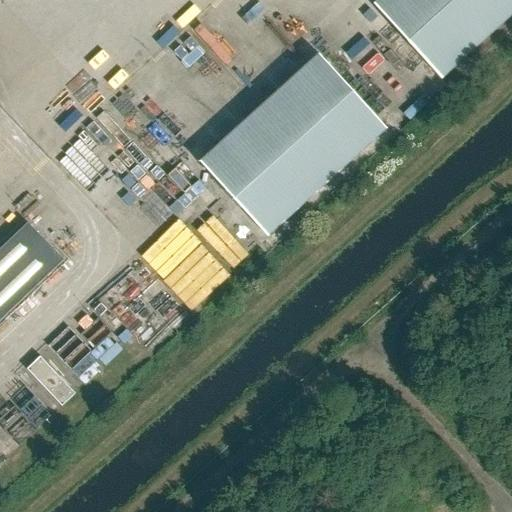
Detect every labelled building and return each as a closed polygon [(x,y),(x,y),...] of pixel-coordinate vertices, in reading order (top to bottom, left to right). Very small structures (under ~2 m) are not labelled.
[(511,0),(378,0),(373,4),(441,79),(511,13),(511,0)] [(267,237),(386,129),(319,54),(200,162),(267,237)] [(425,72),(405,85),(411,95),(432,82),(425,72)] [(0,319),(63,260),(28,222),(0,248),(0,319)] [(63,405),(76,393),(41,355),(28,368),(63,405)]
